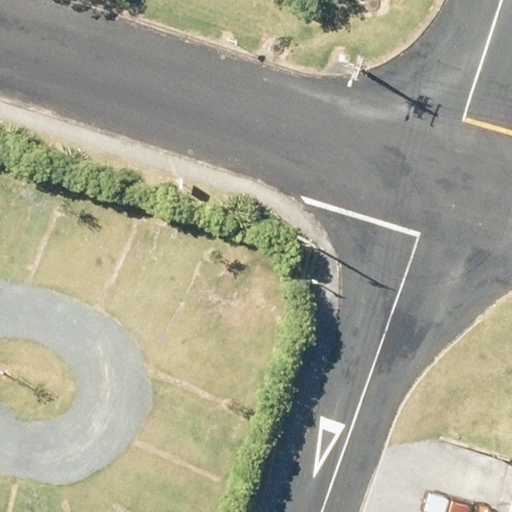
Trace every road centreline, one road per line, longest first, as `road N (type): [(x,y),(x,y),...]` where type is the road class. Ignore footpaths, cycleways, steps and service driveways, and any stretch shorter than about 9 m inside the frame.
road 1 (residential): [(442,175),(0,30)]
road 2 (residential): [(320,511),(442,175)]
road 3 (residential): [(442,175),(499,0)]
